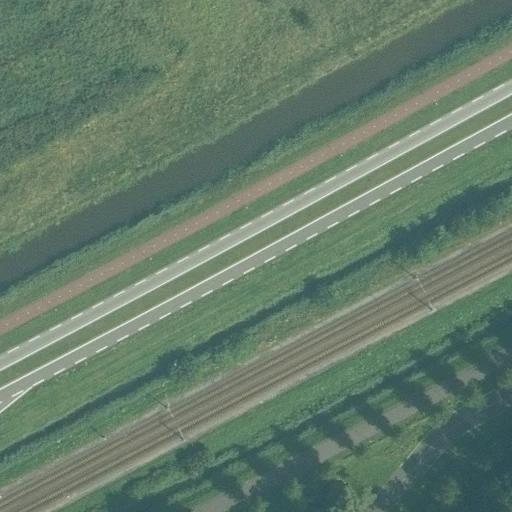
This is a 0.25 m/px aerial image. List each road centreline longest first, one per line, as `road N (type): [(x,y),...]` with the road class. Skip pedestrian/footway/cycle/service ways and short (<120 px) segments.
road 1 (secondary): [(0,395),(511,119)]
road 2 (secondary): [(511,85),(0,361)]
road 3 (unclassified): [(511,394),(449,429),(377,511)]
